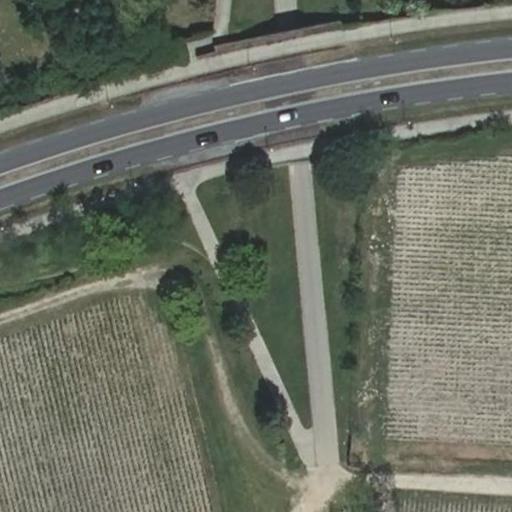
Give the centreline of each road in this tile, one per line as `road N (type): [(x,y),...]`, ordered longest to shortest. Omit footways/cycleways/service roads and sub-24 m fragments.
road 1 (secondary): [(0,199),(236,127),(511,78)]
road 2 (secondary): [(511,46),(384,61),(220,96),(0,162)]
road 3 (track): [(0,317),(143,270),(186,284),(249,449),(277,486),(328,485)]
road 4 (track): [(375,475),(511,483)]
road 5 (track): [(381,511),(375,475),(328,485),(303,511)]
